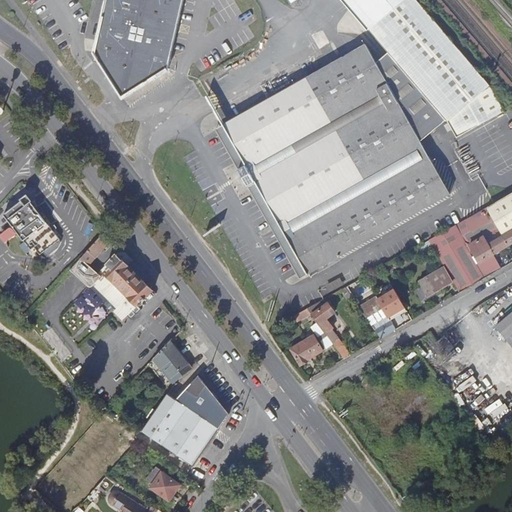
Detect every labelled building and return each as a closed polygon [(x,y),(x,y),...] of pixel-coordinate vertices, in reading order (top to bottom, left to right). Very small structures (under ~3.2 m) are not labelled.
[(107,0),(99,37),(90,43),(95,52),(93,64),(103,66),(123,97),(155,77),(166,79),(168,69),(178,63),(172,53),(183,0),(107,0)] [(375,24),(399,3),(402,0),(353,0),(355,2),(357,3),(375,24)] [(417,0),(402,0),(399,3),(375,24),(395,46),(377,62),(390,84),(419,135),(447,119),(456,136),(459,135),(480,125),(488,121),(505,111),(491,86),(490,84),(437,23),(417,0)] [(419,135),(390,84),(367,43),(223,124),(246,165),(238,169),(247,185),(256,182),(279,223),(423,143),(419,135)] [(423,143),(279,223),(289,240),(432,160),(423,143)] [(451,194),(432,160),(289,240),(308,275),(384,232),(449,195),(451,194)] [(511,192),(493,203),(487,206),(503,235),(511,229),(511,192)] [(4,215),(34,255),(38,252),(40,255),(60,240),(54,231),(51,228),(40,214),(36,208),(31,202),(33,201),(27,195),(21,200),(21,201),(4,215)] [(477,212),(429,240),(436,251),(445,266),(453,281),(459,292),(502,267),(494,254),(489,243),(503,235),(487,206),(481,210),(477,212)] [(511,243),(511,229),(503,235),(509,245),(511,243)] [(107,230),(105,233),(88,250),(81,259),(89,268),(101,254),(114,239),(107,230)] [(509,245),(503,235),(489,243),(494,254),(509,245)] [(436,251),(429,240),(417,246),(423,258),(436,251)] [(117,253),(97,276),(91,282),(109,300),(114,306),(118,309),(114,314),(123,323),(155,291),(146,282),(151,277),(135,262),(131,267),(117,253)] [(81,259),(73,266),(70,270),(87,287),(91,282),(97,276),(89,268),(81,259)] [(453,281),(445,266),(419,282),(428,296),(453,281)] [(366,276),(345,287),(373,328),(405,309),(394,288),(378,297),(366,276)] [(114,306),(109,300),(102,306),(108,312),(114,306)] [(344,358),(351,354),(333,329),(335,329),(327,319),(336,312),(329,302),(324,306),(321,301),(308,308),(312,314),(318,322),(325,332),(333,344),(344,358)] [(308,308),(294,316),(298,322),(312,314),(308,308)] [(511,312),(495,326),(511,345),(511,312)] [(325,332),(318,322),(311,326),(319,337),(325,332)] [(333,344),(325,332),(319,337),(327,348),(333,344)] [(314,335),(291,348),(301,365),(311,359),(310,358),(323,350),(314,335)] [(445,335),(437,341),(444,351),(452,344),(445,335)] [(172,341),(155,360),(173,383),(193,368),(172,341)] [(142,431),(145,433),(194,467),(230,414),(200,374),(177,399),(169,394),(142,431)] [(153,483),(150,487),(170,502),(182,485),(156,466),(154,469),(153,468),(146,479),(153,483)] [(155,511),(158,508),(142,499),(133,511),(155,511)]
